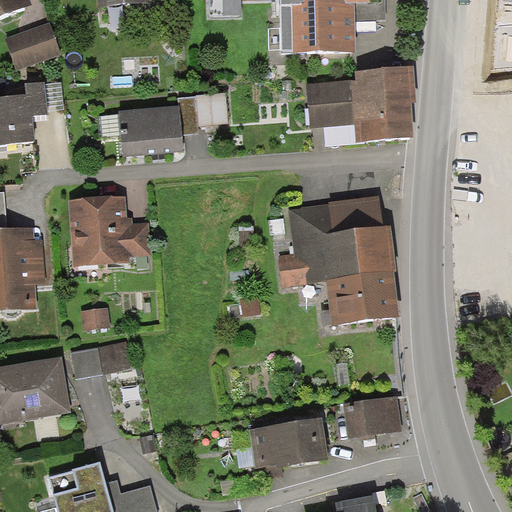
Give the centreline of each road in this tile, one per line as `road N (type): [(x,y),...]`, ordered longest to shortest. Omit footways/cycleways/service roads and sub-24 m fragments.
road 1 (residential): [(91,386),(118,440),(177,496),(200,504),(262,503),(450,452)]
road 2 (residential): [(49,182),(427,161)]
road 3 (tertiary): [(450,452),(426,320),(427,161)]
road 4 (tertiary): [(427,161),(443,0)]
